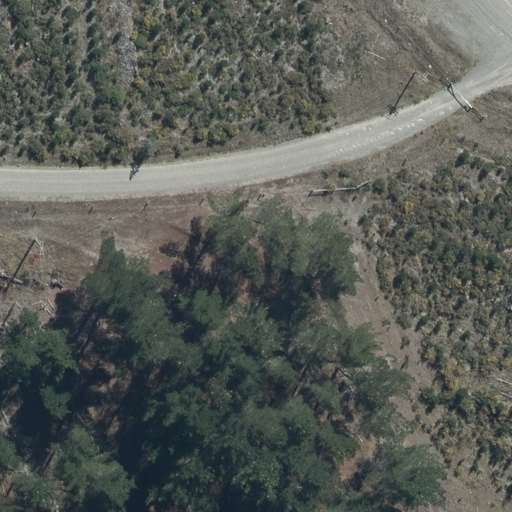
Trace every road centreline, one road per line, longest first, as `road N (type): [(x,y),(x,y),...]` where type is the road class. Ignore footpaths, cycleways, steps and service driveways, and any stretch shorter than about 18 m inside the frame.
road 1 (track): [(0,181),(186,178),(326,146),(461,95),(511,52)]
road 2 (track): [(437,511),(326,146)]
